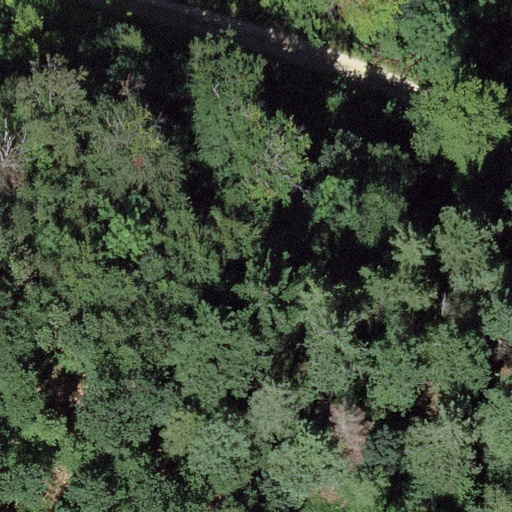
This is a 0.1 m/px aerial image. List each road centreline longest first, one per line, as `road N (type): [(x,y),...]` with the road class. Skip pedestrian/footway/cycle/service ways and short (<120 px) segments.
road 1 (track): [(511,132),(418,84),(189,0)]
road 2 (track): [(195,511),(18,417),(0,415)]
road 3 (track): [(385,511),(443,483),(511,483)]
